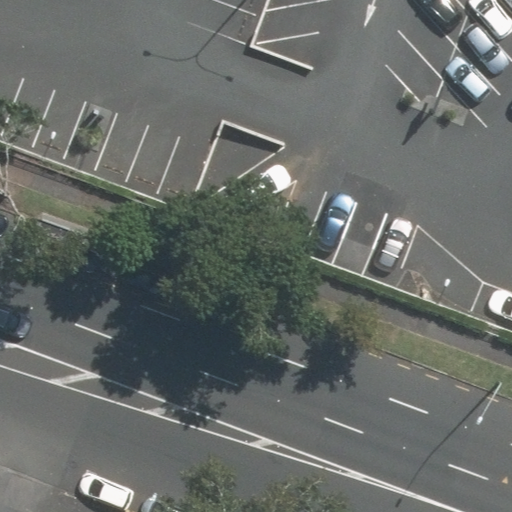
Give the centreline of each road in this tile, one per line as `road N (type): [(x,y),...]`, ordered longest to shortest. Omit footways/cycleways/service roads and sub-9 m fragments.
road 1 (secondary): [(0,300),(370,468)]
road 2 (secondary): [(370,468),(159,431),(0,392)]
road 3 (secondary): [(490,511),(370,468)]
